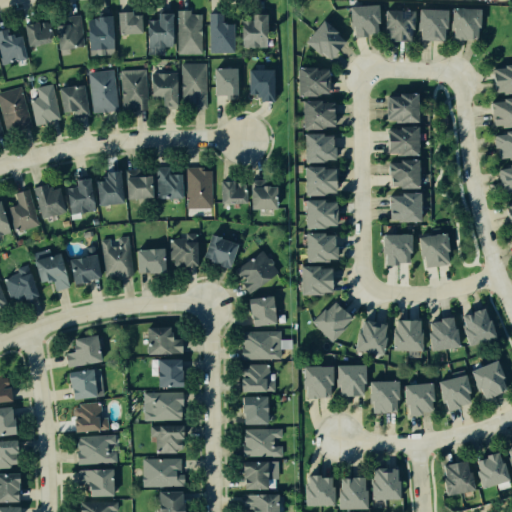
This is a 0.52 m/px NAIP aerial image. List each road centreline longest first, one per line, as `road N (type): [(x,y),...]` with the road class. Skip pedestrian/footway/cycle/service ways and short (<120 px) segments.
road 1 (residential): [(511,314),(480,229),(451,77)]
road 2 (residential): [(0,167),(133,138),(241,139)]
road 3 (residential): [(0,342),(85,313),(208,300)]
road 4 (residential): [(208,300),(212,511)]
road 5 (residential): [(363,77),(357,90),(365,285)]
road 6 (residential): [(25,332),(41,412),(45,511)]
road 7 (residential): [(337,442),(417,443),(511,418)]
road 8 (residential): [(365,285),(426,294),(493,278)]
